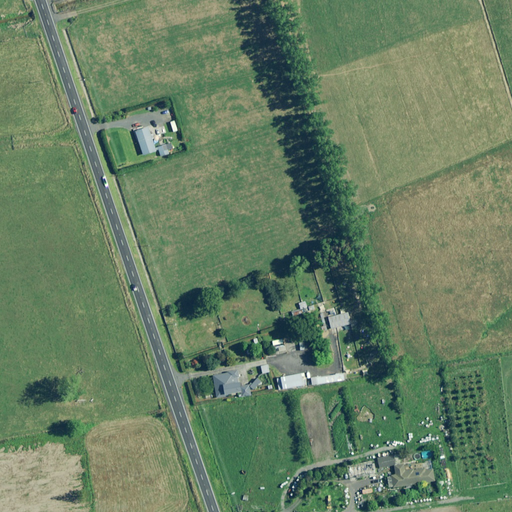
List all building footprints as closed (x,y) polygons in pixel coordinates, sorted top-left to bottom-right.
[(155,151),(146,122),(130,127),(131,131),(135,130),(139,142),(140,142),(144,155),(155,151)] [(171,148),(170,143),(156,147),(159,156),(168,154),(167,150),(171,148)] [(327,314),(323,303),(317,305),(321,316),(327,314)] [(335,316),(333,308),(327,310),(330,318),(328,318),(331,329),(350,324),(346,312),(335,316)] [(248,383),(239,385),(237,378),(238,377),(237,370),(211,376),(216,398),(239,392),(241,398),(251,396),(248,383)] [(343,380),(342,373),(308,378),(309,386),(343,380)] [(302,386),(300,374),(275,378),(277,390),(302,386)] [(260,382),(256,378),(249,386),(253,390),(260,382)] [(400,464),(398,454),(376,458),(379,468),(400,464)] [(404,472),(403,464),(393,466),(394,475),(390,476),(392,488),(434,481),(432,467),(404,472)]
